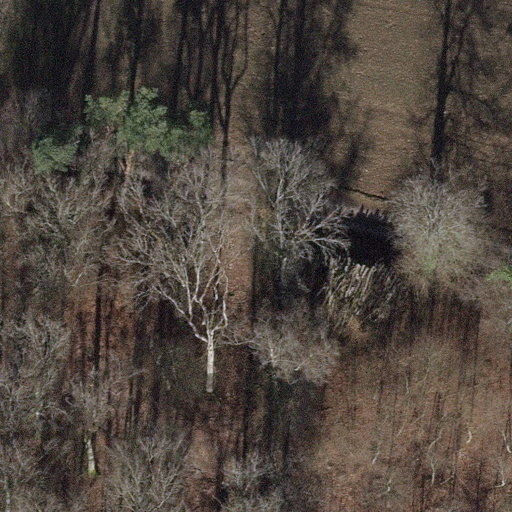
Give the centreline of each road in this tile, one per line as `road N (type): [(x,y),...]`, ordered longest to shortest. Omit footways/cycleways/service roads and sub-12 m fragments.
road 1 (track): [(0,121),(511,250)]
road 2 (track): [(331,511),(164,425),(0,365)]
